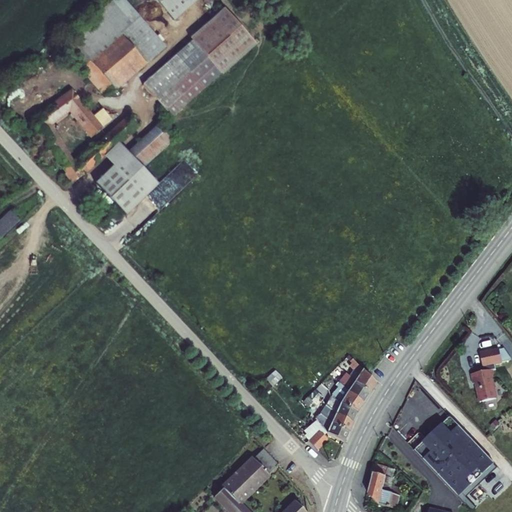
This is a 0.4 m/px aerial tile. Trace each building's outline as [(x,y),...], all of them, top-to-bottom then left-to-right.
[(103,97),(115,92),(166,48),(124,0),(113,0),(57,48),(75,74),(80,70),(103,97)] [(156,0),(168,13),(182,0),(156,0)] [(182,0),(168,13),(174,21),(198,0),(182,0)] [(192,42),(143,85),(173,118),(221,75),(222,75),(239,59),(256,45),(224,10),(190,39),(192,42)] [(57,100),(59,102),(34,120),(67,169),(76,181),(118,144),(139,124),(129,114),(74,162),(51,127),(69,113),(90,139),(102,128),(94,117),(79,98),(77,99),(74,95),(74,94),(71,90),(57,100)] [(102,111),(94,117),(102,128),(111,122),(102,111)] [(157,125),(127,152),(143,169),(173,142),(157,125)] [(112,168),(95,185),(126,218),(159,186),(143,169),(127,152),(118,144),(103,158),(112,168)] [(71,185),(76,181),(67,169),(62,173),(71,185)] [(0,238),(20,218),(11,209),(0,218),(0,238)] [(114,214),(109,219),(114,225),(119,220),(114,214)] [(481,349),(484,363),(503,358),(500,345),(481,349)] [(360,375),(355,381),(370,391),(376,382),(368,374),(353,359),(350,361),(352,363),(350,365),(360,375)] [(491,366),(472,370),(474,380),(477,379),(481,398),(497,394),(491,366)] [(268,378),(274,385),(284,377),(277,369),(268,378)] [(345,372),(342,378),(352,386),(355,381),(345,372)] [(339,383),(364,400),(370,391),(355,381),(352,386),(342,378),(339,383)] [(343,400),(358,410),(364,400),(339,383),(337,386),(339,387),(334,395),(343,400)] [(309,395),(318,403),(324,397),(316,388),(309,395)] [(328,404),(354,419),(358,410),(343,400),(340,405),(331,400),(328,404)] [(350,429),(354,419),(328,404),(326,409),(336,416),(333,420),(350,429)] [(331,418),(333,420),(336,416),(326,409),(323,412),(331,418)] [(328,430),(334,433),(346,439),(350,429),(333,420),(331,418),(323,412),(323,413),(321,416),(319,414),(317,416),(328,430)] [(416,448),(432,464),(439,472),(448,482),(459,493),(464,489),(494,461),(495,460),(452,414),(416,448)] [(330,435),(323,427),(312,437),(321,446),(332,436),(330,435)] [(415,446),(408,453),(425,471),(432,464),(416,448),(415,446)] [(265,449),(216,495),(232,511),(306,511),(307,511),(298,502),(286,511),(250,511),(241,502),(279,465),(265,449)] [(425,471),(408,453),(399,464),(425,489),(439,472),(432,464),(425,471)] [(398,506),(402,490),(393,487),(394,485),(396,475),(395,475),(396,468),(377,463),(370,491),(379,501),(398,506)] [(459,493),(466,501),(470,496),(464,489),(459,493)]
